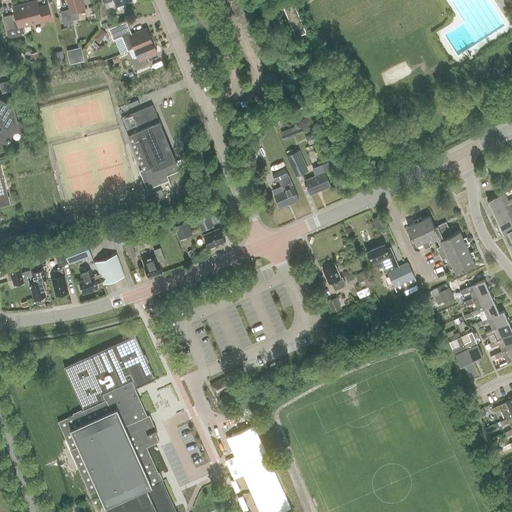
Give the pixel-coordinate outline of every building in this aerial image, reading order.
[(37,0),(25,3),(31,24),(51,19),(48,5),(39,7),(37,0)] [(85,9),(82,0),(68,0),(70,9),(60,11),(64,25),(74,23),(73,20),(79,18),(77,11),(85,9)] [(306,32),(293,2),(283,7),(296,37),(306,32)] [(24,33),(23,26),(31,24),(25,3),(13,6),(15,13),(4,16),(9,36),(24,33)] [(134,47),(135,48),(152,41),(147,28),(132,35),(126,21),(109,28),(113,39),(122,36),(128,50),(134,47)] [(157,53),(152,41),(135,48),(138,57),(132,59),(136,69),(148,64),(146,58),(157,53)] [(75,62),(89,59),(86,45),(71,48),(75,62)] [(62,50),(54,52),(56,62),(65,60),(62,50)] [(39,59),(38,52),(31,53),(31,57),(29,58),(30,61),(39,59)] [(15,79),(5,81),(7,92),(17,89),(15,79)] [(0,122),(2,124),(0,126),(0,144),(1,145),(3,145),(5,144),(6,142),(7,140),(9,141),(11,138),(9,137),(13,130),(18,129),(12,102),(6,103),(0,99),(0,122)] [(304,102),(297,104),(286,109),(291,121),(309,114),(304,102)] [(122,119),(143,170),(151,167),(153,171),(176,161),(159,121),(158,122),(151,107),(122,119)] [(301,124),(300,124),(281,131),(284,139),(285,139),(286,141),(291,139),(291,137),(303,132),(302,128),(305,126),(304,123),(301,124)] [(313,133),(305,137),(307,141),(308,140),(310,144),(316,141),(313,133)] [(295,176),(308,170),(299,150),(286,156),(295,176)] [(143,170),(140,171),(147,189),(169,180),(167,176),(180,170),(176,161),(153,171),(151,167),(143,170)] [(322,165),(325,172),(331,170),(328,162),(322,165)] [(298,200),(291,183),(283,165),(279,166),(281,170),(273,174),(276,181),(278,180),(283,191),(274,195),(279,208),(298,200)] [(309,195),(330,186),(324,173),(304,181),(309,195)] [(488,201),(493,212),(510,204),(511,203),(511,198),(508,200),(505,193),(488,201)] [(510,204),(493,212),(498,223),(511,216),(511,209),(510,204)] [(219,211),(200,218),(204,230),(224,222),(219,211)] [(429,242),(430,242),(436,240),(435,237),(439,235),(443,246),(437,248),(441,259),(449,256),(451,261),(444,264),(447,270),(453,267),(455,272),(475,264),(461,230),(453,234),(447,221),(437,226),(432,215),(410,224),(418,244),(422,242),(425,248),(431,246),(429,242)] [(511,216),(498,223),(503,234),(508,232),(511,229),(511,216)] [(378,229),(383,226),(379,217),(373,219),(378,229)] [(174,227),(179,241),(193,236),(187,221),(174,227)] [(134,237),(128,222),(111,229),(117,244),(134,237)] [(209,248),(225,241),(220,228),(204,235),(209,248)] [(139,244),(136,238),(124,243),(128,255),(134,252),(132,247),(139,244)] [(92,255),(86,239),(63,248),(69,264),(92,255)] [(396,293),(417,283),(414,277),(415,277),(408,262),(396,267),(388,248),(386,249),(384,243),(367,251),(373,263),(373,262),(375,265),(378,266),(381,267),(384,265),(387,271),(396,293)] [(154,255),(147,257),(142,259),(144,266),(144,267),(148,278),(162,272),(159,263),(165,260),(160,247),(153,250),(154,255)] [(67,263),(62,248),(54,251),(59,265),(67,263)] [(100,277),(102,281),(103,284),(124,277),(116,255),(95,263),(100,274),(100,277)] [(31,270),(22,272),(19,264),(6,268),(10,280),(13,279),(14,285),(25,282),(26,285),(30,284),(35,299),(46,296),(44,290),(46,290),(43,282),(47,281),(43,268),(32,271),(31,270)] [(335,289),(346,285),(342,277),(340,278),(338,273),(337,273),(334,265),(324,270),(327,277),(326,278),(328,283),(331,281),(335,289)] [(64,293),(68,292),(63,269),(55,270),(57,278),(52,279),(56,295),(58,295),(58,296),(64,295),(64,293)] [(102,281),(100,277),(100,274),(93,277),(90,270),(80,273),(82,280),(79,282),(83,293),(98,288),(96,284),(102,281)] [(370,285),(364,271),(355,275),(360,286),(364,284),(366,287),(370,285)] [(469,291),(472,298),(489,291),(484,279),(472,285),(460,290),(462,294),(469,291)] [(438,291),(444,303),(454,298),(449,287),(438,291)] [(494,302),(489,291),(472,298),(465,301),(467,305),(474,302),(477,309),(494,302)] [(341,308),(336,297),(327,301),(332,312),(341,308)] [(479,313),(482,320),(499,312),(494,302),(477,309),(470,312),(472,316),(479,313)] [(499,312),(482,320),(480,321),(481,325),(488,322),(491,329),(492,329),(509,321),(504,310),(499,312)] [(511,333),(511,328),(509,321),(492,329),(491,329),(484,332),(485,332),(480,334),(482,338),(493,333),(497,340),(511,333)] [(471,340),(464,343),(464,344),(471,361),(482,356),(472,331),(467,333),(471,340)] [(502,351),(511,346),(511,333),(497,340),(489,343),(491,347),(498,344),(501,351),(502,351)] [(132,380),(135,388),(155,379),(135,334),(135,335),(65,367),(65,366),(64,366),(84,410),(106,399),(104,393),(132,380)] [(460,366),(471,361),(464,344),(464,343),(461,336),(456,338),(460,345),(452,349),(460,366)] [(511,359),(511,346),(502,351),(501,351),(490,356),(492,360),(503,355),(507,362),(511,359)] [(229,374),(210,384),(216,396),(235,386),(229,374)] [(155,433),(157,432),(156,429),(152,431),(145,416),(148,415),(135,388),(132,380),(104,393),(106,399),(84,410),(83,410),(82,410),(81,409),(72,413),(73,414),(58,421),(71,449),(70,449),(90,493),(98,489),(106,507),(107,511),(177,511),(160,471),(158,472),(147,447),(159,441),(155,433)] [(502,409),(506,419),(511,416),(511,399),(493,408),(495,412),(502,409)] [(511,416),(506,419),(500,421),(502,425),(509,422),(511,429),(511,416)] [(511,442),(500,448),(502,452),(511,447),(511,442)]
